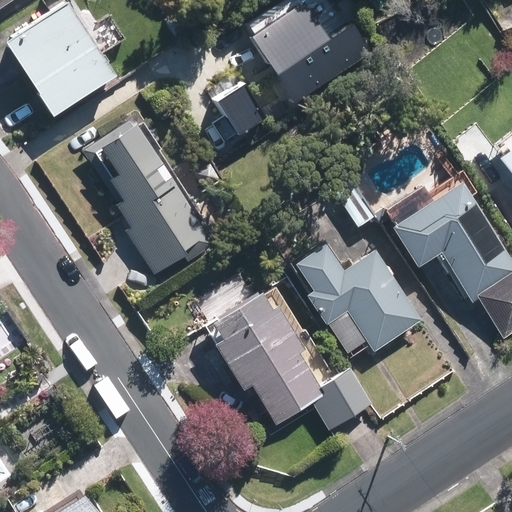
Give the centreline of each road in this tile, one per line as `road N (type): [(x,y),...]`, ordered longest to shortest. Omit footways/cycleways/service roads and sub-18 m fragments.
road 1 (residential): [(0,210),(208,511)]
road 2 (residential): [(367,511),(511,415)]
